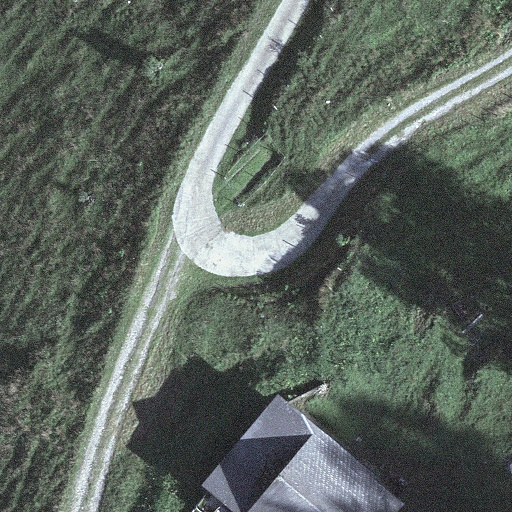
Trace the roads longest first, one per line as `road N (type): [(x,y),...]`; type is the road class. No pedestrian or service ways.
road 1 (track): [(302,0),(203,165),(198,211),(216,230),(257,239),(309,219),(452,88),(511,55)]
road 2 (track): [(198,211),(155,283),(88,511)]
